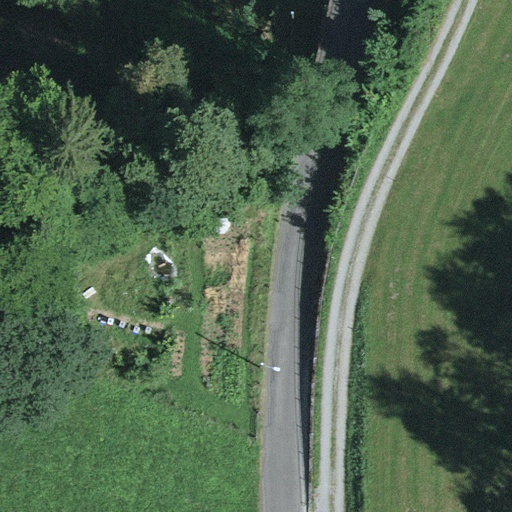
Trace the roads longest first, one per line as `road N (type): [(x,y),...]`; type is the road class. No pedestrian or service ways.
road 1 (track): [(333,511),(343,313),(356,248),(461,0)]
road 2 (unclassified): [(352,0),(303,214),(286,358),(281,511)]
